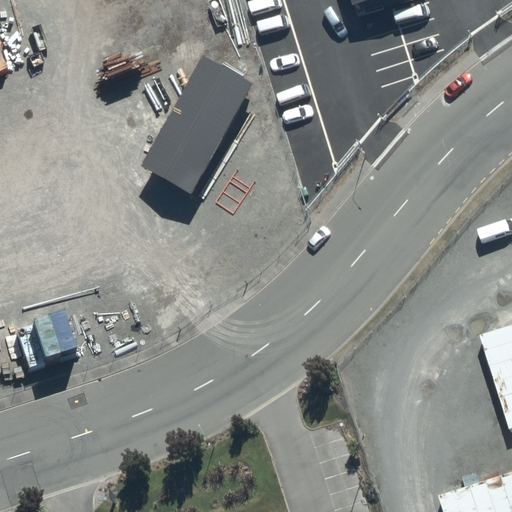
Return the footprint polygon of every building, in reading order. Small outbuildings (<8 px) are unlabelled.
[(99,0),(115,35),(193,0),(99,0)] [(246,7),(182,38),(207,89),(271,58),(246,7)] [(0,111),(25,101),(3,50),(0,51),(0,111)] [(264,170),(225,132),(191,166),(227,202),(209,221),(244,255),(306,193),(274,160),(264,170)] [(5,259),(0,260),(0,300),(19,294),(5,259)] [(0,387),(3,398),(86,373),(83,363),(124,351),(106,290),(51,307),(49,300),(36,304),(38,312),(14,319),(12,313),(3,316),(7,327),(0,329),(0,387)]
